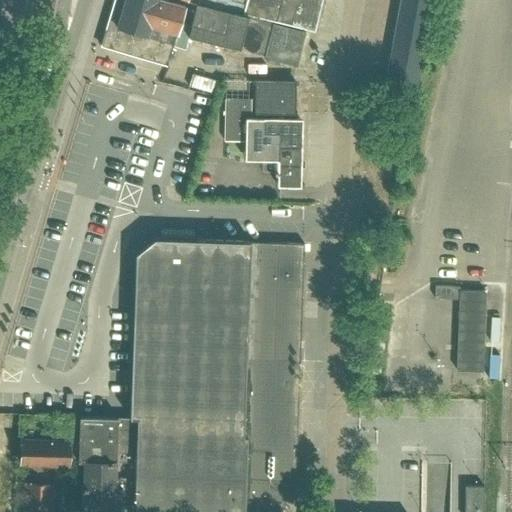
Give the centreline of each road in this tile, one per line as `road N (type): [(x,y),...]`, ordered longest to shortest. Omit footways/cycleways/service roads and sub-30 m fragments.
road 1 (residential): [(335,511),(344,82),(355,0)]
road 2 (secondary): [(0,254),(60,51)]
road 3 (residential): [(37,8),(0,134)]
